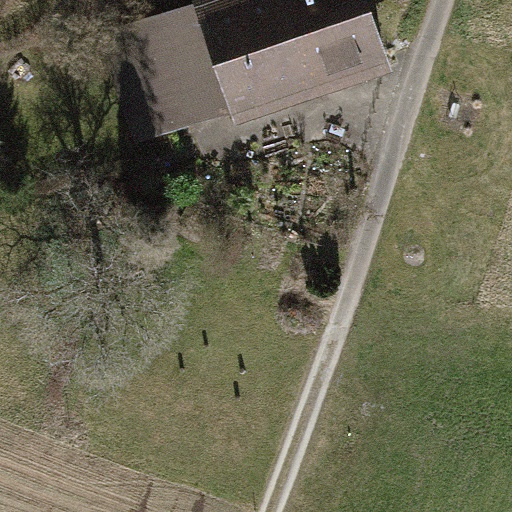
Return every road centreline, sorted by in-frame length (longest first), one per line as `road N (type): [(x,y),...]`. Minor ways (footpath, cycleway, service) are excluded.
road 1 (track): [(392,153),(273,511)]
road 2 (residential): [(440,0),(392,153)]
